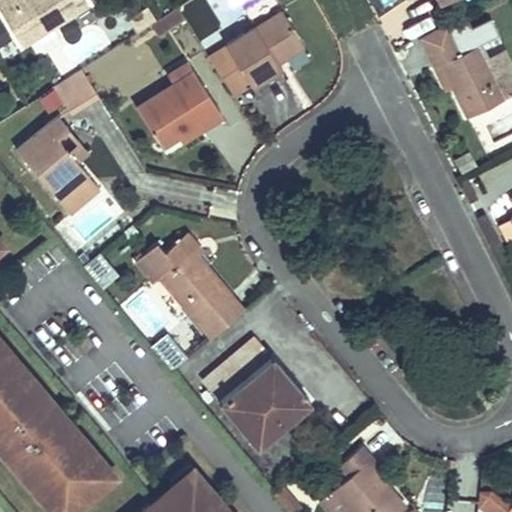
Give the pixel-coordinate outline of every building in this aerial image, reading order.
[(0,0),(0,9),(5,19),(18,40),(22,46),(89,6),(85,0),(0,0)] [(277,62),(274,58),(301,41),(274,0),(257,0),(245,8),(255,25),(208,55),(234,96),(280,67),(277,62)] [(430,0),(443,26),(483,7),(480,0),(430,0)] [(156,20),(151,22),(159,35),(187,18),(179,6),(156,20)] [(156,20),(148,7),(129,18),(137,31),(151,22),(156,20)] [(511,7),(489,19),(493,27),(511,17),(511,7)] [(0,50),(18,40),(5,19),(0,21),(0,50)] [(277,62),(304,46),(301,41),(274,58),(277,62)] [(477,61),(460,70),(489,123),(505,114),(477,61)] [(170,84),(191,71),(187,63),(165,77),(170,84)] [(410,81),(418,96),(425,93),(435,112),(451,144),(489,123),(460,70),(443,79),(436,67),(410,81)] [(69,113),(98,94),(81,68),(52,87),(54,89),(63,104),(69,113)] [(202,126),(219,115),(191,71),(170,84),(135,107),(160,144),(178,133),(176,130),(196,117),(202,126)] [(63,104),(54,89),(38,99),(48,114),(63,104)] [(418,96),(428,115),(435,112),(425,93),(418,96)] [(100,189),(77,161),(66,149),(64,151),(58,145),(61,142),(56,136),(67,127),(56,114),(15,148),(70,214),(100,189)] [(178,133),(182,139),(202,126),(196,117),(176,130),(178,133)] [(66,149),(77,161),(88,152),(77,140),(66,149)] [(163,252),(173,263),(157,277),(210,338),(246,308),(193,247),(197,244),(186,232),(163,252)] [(173,263),(163,252),(156,243),(134,261),(152,282),(157,277),(173,263)] [(100,249),(83,261),(101,285),(118,272),(100,249)] [(170,330),(152,342),(169,367),(186,355),(170,330)] [(253,336),(229,356),(245,376),(241,379),(225,360),(202,379),(218,398),(216,400),(254,445),(308,400),(270,354),(268,355),(253,336)] [(0,450),(20,474),(25,470),(41,488),(45,485),(64,508),(111,469),(90,444),(84,450),(69,432),(75,426),(64,414),(58,419),(49,409),(56,404),(36,381),(31,385),(16,368),(21,363),(0,337),(0,450)] [(21,363),(16,368),(31,385),(36,381),(37,380),(23,362),(21,363)] [(64,414),(56,404),(49,409),(58,419),(64,414)] [(91,444),(76,426),(75,426),(69,432),(84,450),(90,444),(91,444)] [(353,511),(396,511),(403,506),(374,471),(366,462),(371,457),(361,445),(337,464),(347,476),(319,500),(329,511),(348,511),(352,510),(353,511)] [(366,462),(374,471),(379,467),(371,457),(366,462)] [(188,460),(168,476),(172,481),(174,483),(194,466),(188,460)] [(232,511),(194,466),(174,483),(172,481),(159,492),(165,499),(155,508),(154,507),(147,511),(232,511)] [(25,470),(20,474),(35,493),(38,490),(41,488),(25,470)] [(56,511),(59,511),(64,508),(45,485),(41,488),(38,490),(56,511)] [(477,505),(484,511),(504,511),(507,509),(509,506),(490,490),(478,489),(477,505)] [(159,492),(149,501),(154,507),(155,508),(165,499),(159,492)] [(147,511),(154,507),(149,501),(148,500),(133,511),(147,511)]
